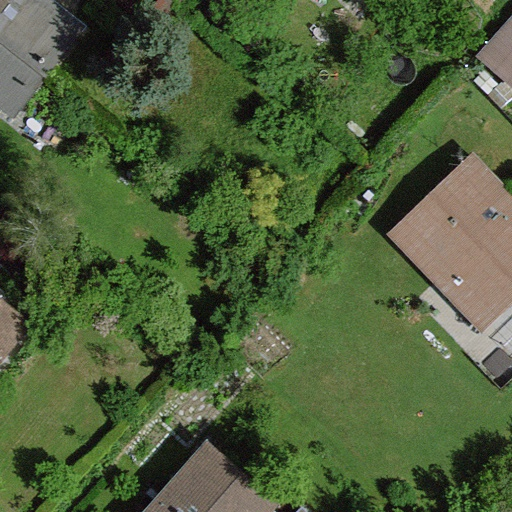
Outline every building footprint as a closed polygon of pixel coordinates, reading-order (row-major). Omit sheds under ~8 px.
[(0,0),(0,39),(45,75),(80,33),(38,0),(0,0)] [(511,28),(485,60),(511,84),(511,28)] [(45,75),(0,39),(0,101),(16,115),(45,75)] [(511,299),(511,203),(476,166),(403,234),(487,323),(511,299)] [(0,363),(27,328),(0,306),(0,363)] [(266,511),(272,506),(210,452),(158,511),(266,511)]
